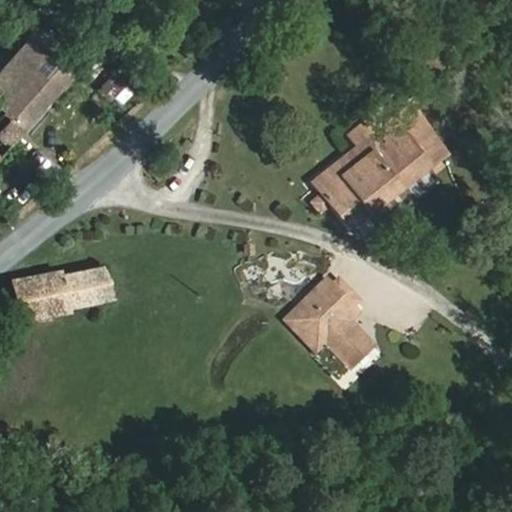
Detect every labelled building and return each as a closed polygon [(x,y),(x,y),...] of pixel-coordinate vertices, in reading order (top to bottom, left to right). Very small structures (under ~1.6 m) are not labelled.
[(45,49),(0,96),(0,177),(89,80),(83,73),(87,65),(78,57),(73,62),(55,49),(45,49)] [(112,72),(102,88),(123,100),(132,84),(112,72)] [(418,126),(400,140),(435,190),(455,176),(418,126)] [(435,190),(400,140),(315,202),(325,214),(315,220),(323,232),(332,224),(351,252),(435,190)] [(180,188),(171,177),(152,194),(161,205),(180,188)] [(116,324),(110,292),(65,301),(64,297),(17,305),(24,346),(70,337),(70,333),(116,324)] [(322,336),(326,302),(286,338),(314,367),(330,352),(332,336),(322,336)] [(353,332),(326,302),(322,336),(332,336),(330,352),(353,332)]
